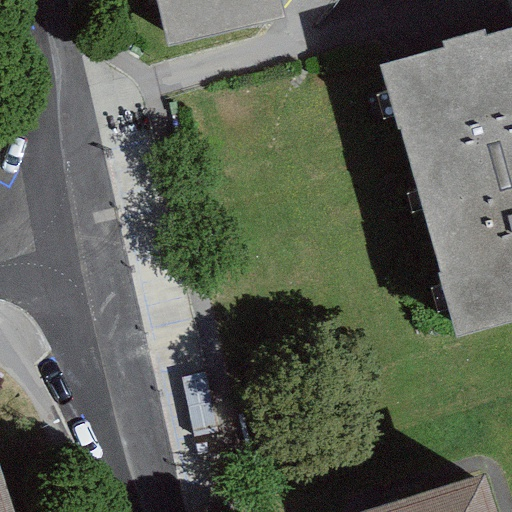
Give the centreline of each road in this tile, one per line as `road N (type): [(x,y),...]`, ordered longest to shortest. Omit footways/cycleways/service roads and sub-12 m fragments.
road 1 (residential): [(167,511),(86,247)]
road 2 (residential): [(86,247),(43,0)]
